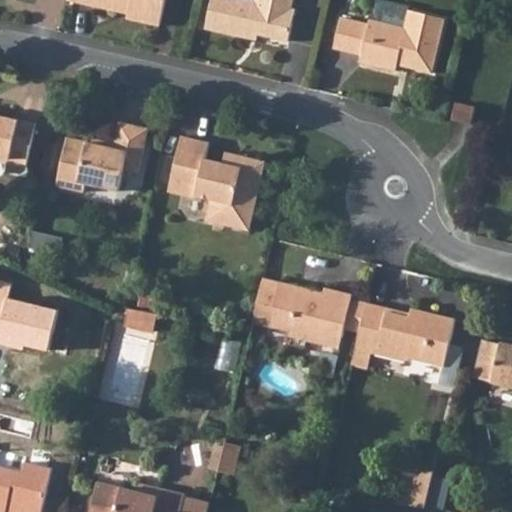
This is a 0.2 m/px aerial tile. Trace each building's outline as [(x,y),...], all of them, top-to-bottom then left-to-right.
[(69,0),(70,0),(116,11),(117,7),(130,10),(127,19),(160,26),(165,0),(69,0)] [(293,0),(212,0),(206,28),(248,38),(249,32),(259,34),(289,41),(296,9),(292,8),(293,0)] [(341,18),(334,49),(362,55),(360,63),(397,71),(398,65),(400,58),(410,60),(408,67),(433,73),(446,18),(410,10),(410,8),(376,0),(371,20),(370,20),(369,24),(341,18)] [(400,58),(398,65),(408,67),(410,60),(400,58)] [(472,124),(476,107),(456,103),(452,120),(472,124)] [(4,163),(27,168),(37,124),(0,115),(0,172),(3,171),(4,163)] [(140,174),(150,129),(120,122),(115,143),(103,141),(102,145),(68,138),(57,186),(85,193),(87,184),(120,192),(125,170),(140,174)] [(210,142),(181,136),(169,192),(196,198),(196,196),(212,199),(208,220),(250,230),(266,160),(243,156),(241,166),(223,162),(206,158),(210,142)] [(223,162),(241,166),(243,156),(226,151),(223,162)] [(289,331),(288,336),(340,348),(345,328),(352,299),(353,294),(325,287),(324,292),(323,297),(314,295),(315,290),(264,278),(253,323),(289,331)] [(12,282),(0,279),(0,345),(22,351),(23,345),(52,352),(63,309),(9,296),(12,282)] [(360,332),(367,302),(352,299),(345,328),(360,332)] [(356,349),(406,361),(410,358),(445,367),(456,318),(412,307),(410,316),(387,311),(388,307),(367,302),(360,332),(356,349)] [(159,314),(131,309),(127,327),(156,333),(159,314)] [(511,386),(511,343),(502,341),(501,344),(482,339),(473,378),(511,386)] [(242,447),(226,443),(224,449),(219,473),(219,474),(235,477),(242,447)] [(224,449),(216,447),(210,471),(219,473),(224,449)] [(0,450),(0,511),(6,511),(7,510),(17,511),(42,511),(53,469),(26,462),(27,457),(0,450)] [(420,472),(412,506),(427,508),(435,476),(420,472)] [(139,491),(98,482),(90,511),(182,511),(186,497),(187,494),(141,483),(139,491)] [(186,497),(182,511),(209,511),(212,503),(186,497)]
